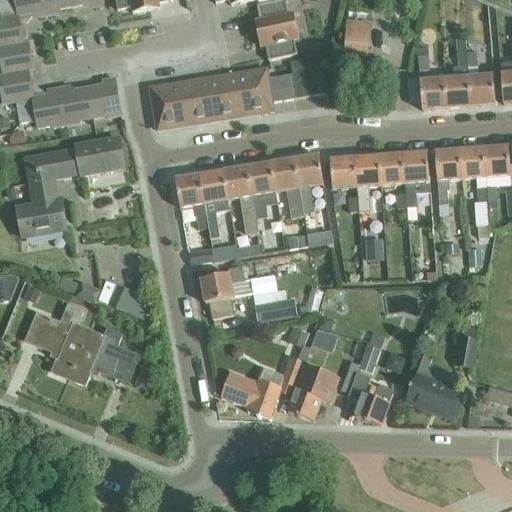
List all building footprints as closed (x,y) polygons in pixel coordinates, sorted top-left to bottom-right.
[(38,19),(44,18),(40,0),(0,0),(0,13),(0,15),(14,12),(17,23),(24,28),(31,17),(37,14),(38,19)] [(53,12),(72,8),(70,0),(40,0),(44,18),(54,17),(53,12)] [(70,0),(72,8),(92,5),(93,10),(101,8),(99,0),(70,0)] [(132,10),(132,15),(159,11),(158,5),(172,3),(171,0),(114,0),(117,13),(132,10)] [(260,22),(255,23),(260,50),(265,49),(268,63),(297,57),(294,42),(299,41),(294,15),(289,16),(286,2),(257,8),(260,22)] [(17,23),(14,12),(0,15),(1,19),(0,19),(0,57),(29,52),(34,51),(33,43),(28,44),(26,37),(21,38),(21,33),(24,28),(17,23)] [(345,57),(366,59),(369,27),(347,25),(345,57)] [(454,81),(445,82),(447,111),(471,109),(468,80),(467,69),(466,56),(465,42),(456,43),(458,70),(453,71),(454,81)] [(428,49),(416,50),(417,58),(419,58),(428,57),(429,57),(428,49)] [(32,71),(29,52),(0,57),(0,62),(3,76),(32,71)] [(467,69),(477,68),(476,55),(466,56),(467,69)] [(429,72),(428,57),(419,58),(420,72),(429,72)] [(292,76),(296,101),(327,96),(321,59),(290,64),(292,76)] [(511,66),(499,67),(503,106),(511,105),(511,66)] [(34,80),(32,71),(3,76),(0,76),(0,90),(1,90),(3,105),(16,103),(18,114),(31,112),(29,101),(36,90),(30,86),(30,81),(34,80)] [(237,77),(244,118),(273,114),(272,105),(267,80),(266,72),(237,77)] [(292,76),(280,78),(284,103),(296,101),(292,76)] [(208,82),(215,123),(244,118),(237,77),(208,82)] [(284,103),(280,78),(267,80),(272,105),(284,103)] [(468,80),(471,109),(495,107),(492,78),(468,80)] [(420,80),(407,81),(409,106),(422,105),(422,113),(447,111),(445,82),(420,84),(420,80)] [(86,91),(91,121),(106,118),(106,121),(120,118),(114,82),(106,83),(107,87),(86,91)] [(179,87),(186,128),(215,123),(208,82),(179,87)] [(151,91),(157,133),(186,128),(179,87),(151,91)] [(29,101),(31,112),(18,114),(19,125),(35,123),(36,130),(51,128),(52,130),(63,128),(57,91),(51,92),(52,97),(46,98),(36,90),(29,101)] [(77,123),(91,121),(86,91),(68,94),(67,90),(57,91),(63,128),(77,126),(77,123)] [(8,122),(0,123),(0,133),(10,132),(8,122)] [(15,136),(10,142),(11,148),(25,146),(23,135),(15,136)] [(29,186),(54,182),(81,177),(81,179),(124,171),(118,141),(76,148),(76,152),(25,162),(29,186)] [(508,149),(484,151),(486,180),(510,178),(508,149)] [(484,151),(459,153),(462,182),(477,181),(479,205),(488,204),(487,190),(486,180),(484,151)] [(462,182),(459,153),(435,155),(439,208),(449,207),(447,193),(450,193),(449,183),(462,182)] [(427,155),(402,157),(405,186),(406,196),(407,211),(416,210),(415,196),(430,194),(429,184),(427,155)] [(402,157),(379,159),(381,188),(405,186),(402,157)] [(318,158),(296,162),(300,191),(301,201),(303,215),(304,216),(314,214),(310,190),(323,187),(319,164),(318,158)] [(355,161),(357,190),(358,200),(359,214),(371,213),(369,189),(381,188),(379,159),(355,161)] [(330,163),(333,192),(357,190),(355,161),(330,163)] [(296,162),(272,166),(276,195),(287,193),(292,222),(304,220),(303,215),(301,201),(300,191),(296,162)] [(272,166),(248,170),(257,222),(266,221),(264,209),(278,207),(276,195),(272,166)] [(242,201),(248,238),(259,236),(248,170),(224,174),(229,203),(242,201)] [(224,174),(200,178),(209,231),(211,243),(220,242),(218,230),(216,216),(230,213),(229,203),(224,174)] [(209,231),(200,178),(176,182),(181,211),(195,209),(200,233),(209,231)] [(54,182),(29,186),(33,207),(17,210),(23,240),(65,233),(59,202),(58,203),(54,182)] [(487,190),(488,204),(497,203),(496,189),(487,190)] [(15,190),(7,192),(8,201),(16,199),(15,190)] [(407,211),(406,196),(396,197),(398,211),(407,211)] [(359,214),(358,200),(349,201),(350,215),(359,214)] [(416,210),(407,211),(408,223),(417,222),(416,210)] [(488,229),(477,230),(478,243),(489,242),(488,229)] [(318,236),(308,238),(309,249),(320,247),(318,236)] [(296,239),(287,240),(289,252),(298,250),(296,239)] [(381,241),(366,242),(367,263),(383,262),(381,241)] [(248,248),(237,250),(238,260),(250,258),(248,248)] [(459,248),(446,248),(446,258),(459,258),(459,248)] [(224,250),(211,252),(213,264),(226,262),(224,250)] [(191,268),(213,264),(211,252),(189,256),(191,268)] [(480,253),(468,254),(469,271),(482,270),(480,253)] [(209,306),(212,322),(234,318),(231,301),(253,297),(250,283),(245,284),(242,270),(228,273),(229,277),(201,282),(206,307),(209,306)] [(82,286),(82,287),(77,298),(95,305),(100,293),(82,286)] [(30,289),(26,298),(37,303),(41,293),(30,289)] [(143,297),(127,290),(118,311),(146,323),(151,311),(139,306),(143,297)] [(294,301),(255,308),(258,325),(297,318),(294,301)] [(60,357),(53,374),(69,381),(90,332),(77,327),(82,315),(70,310),(63,325),(38,315),(26,343),(60,357)] [(241,321),(224,324),(226,334),(243,330),(241,321)] [(322,321),(319,334),(331,336),(334,324),(322,321)] [(105,338),(90,332),(69,381),(86,388),(93,371),(128,385),(139,357),(117,348),(122,337),(108,331),(105,338)] [(294,331),(288,345),(304,351),(309,337),(294,331)] [(152,332),(151,339),(163,342),(164,334),(152,332)] [(462,341),(458,368),(473,370),(477,343),(462,341)] [(372,376),(380,352),(367,348),(359,371),(372,376)] [(407,406),(456,424),(462,407),(460,406),(464,394),(441,385),(445,374),(430,368),(433,360),(425,357),(407,406)] [(221,400),(249,411),(248,415),(270,423),(281,395),(292,399),(304,365),(291,360),(284,379),(264,371),(260,382),(259,386),(230,375),(221,400)] [(351,364),(341,393),(349,396),(357,375),(360,367),(351,364)] [(289,415),(314,424),(322,403),(330,406),(339,382),(306,369),(289,415)] [(381,428),(392,396),(390,391),(382,389),(377,391),(368,387),(371,380),(357,375),(349,396),(348,400),(361,404),(356,419),(381,428)] [(140,377),(135,388),(144,392),(149,381),(140,377)] [(511,396),(489,390),(486,403),(511,409),(511,396)] [(470,419),(469,430),(478,431),(479,420),(470,419)]
